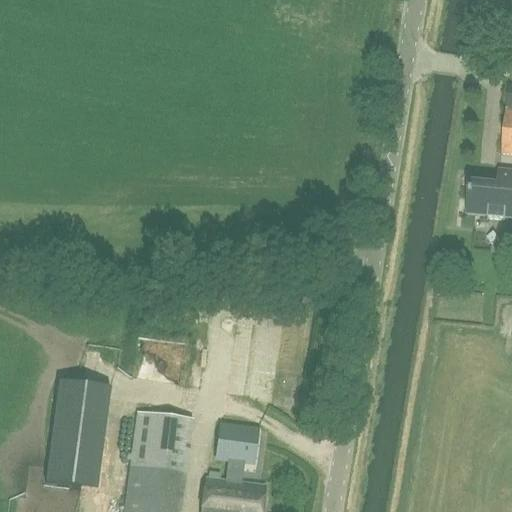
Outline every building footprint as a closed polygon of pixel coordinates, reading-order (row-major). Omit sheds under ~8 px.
[(511,87),(507,87),(501,155),(511,156),(511,87)] [(511,174),(499,173),(497,188),(469,186),(467,216),(487,217),(487,221),(504,223),(505,219),(511,219),(511,174)] [(109,389),(57,382),(44,486),(97,492),(109,389)] [(179,511),(192,422),(137,414),(123,511),(179,511)] [(201,511),(261,511),(265,487),(250,485),(252,465),(256,431),(228,428),(219,426),(215,460),(239,463),(237,483),(205,480),(201,511)]
